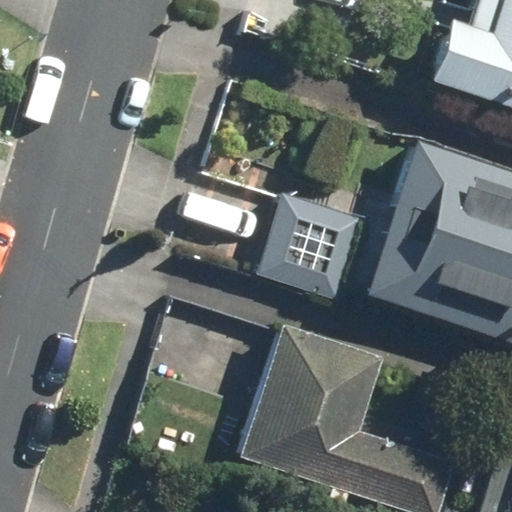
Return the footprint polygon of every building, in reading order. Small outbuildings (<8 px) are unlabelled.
[(511,0),(465,0),(459,21),(440,15),(417,82),(511,113),(511,0)] [(511,170),(401,135),(352,289),(511,340),(511,170)] [(333,226),(257,203),(237,267),(313,291),(333,226)] [(371,355),(269,321),(224,455),(393,511),(427,511),(444,463),(346,430),(371,355)] [(511,511),(511,484),(511,488),(473,476),(461,511),(511,511)]
